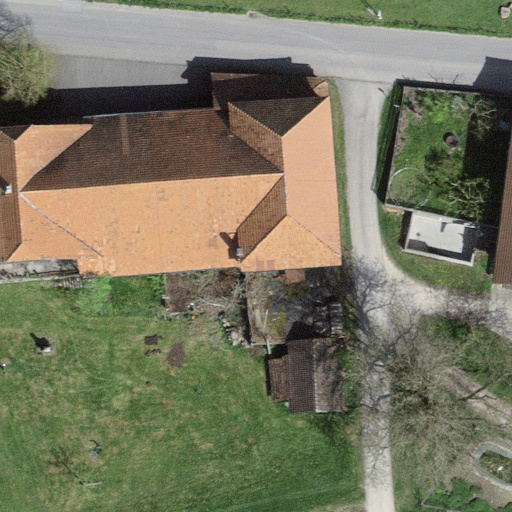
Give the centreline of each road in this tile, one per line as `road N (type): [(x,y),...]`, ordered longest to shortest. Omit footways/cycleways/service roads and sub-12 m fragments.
road 1 (unclassified): [(0,17),(511,62)]
road 2 (track): [(356,47),(380,511)]
